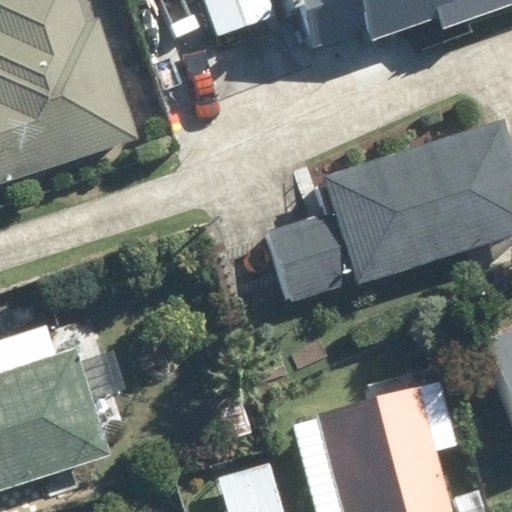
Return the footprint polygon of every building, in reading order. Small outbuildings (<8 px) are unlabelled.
[(0,0),(0,184),(134,142),(96,23),(80,28),(70,0),(0,0)] [(261,0),(198,0),(213,40),(269,19),(261,0)] [(511,0),(288,0),(305,52),(363,32),(366,43),(484,3),(485,8),(503,2),(505,9),(511,7),(511,0)] [(321,187),(332,220),(270,240),(292,308),(352,289),(354,296),(511,245),(511,166),(500,130),(321,187)] [(511,326),(475,342),(511,427),(511,326)] [(0,493),(102,461),(71,354),(53,360),(44,330),(0,343),(0,493)] [(316,428),(330,474),(317,478),(323,499),(337,496),(340,511),(448,511),(416,398),(316,428)] [(240,406),(209,413),(217,444),(248,435),(240,406)] [(279,511),(268,473),(220,485),(227,511),(279,511)] [(481,511),(477,497),(452,504),(454,511),(481,511)]
